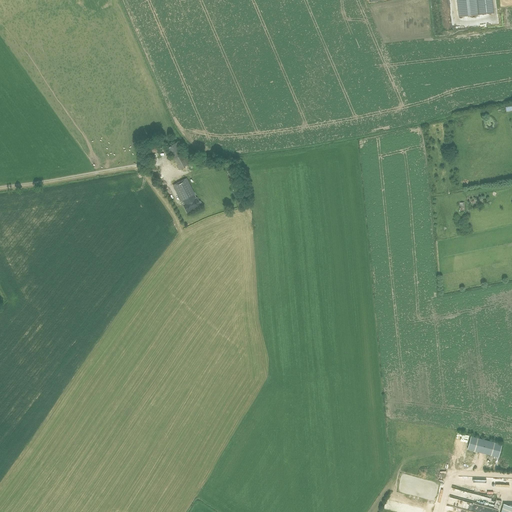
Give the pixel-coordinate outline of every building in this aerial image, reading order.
[(456,0),(459,17),(480,15),(477,0),(456,0)] [(173,142),(165,146),(168,154),(172,153),(178,167),(189,162),(187,156),(180,159),(173,142)] [(196,198),(186,178),(173,184),(184,204),(183,205),(187,212),(201,205),(200,204),(201,204),(201,203),(200,201),(200,200),(198,201),(197,197),(196,198)] [(467,449),(498,457),(502,444),(470,436),(467,449)] [(498,487),(498,476),(492,476),(492,478),(486,479),(486,485),(488,485),(488,487),(498,487)] [(481,503),(489,504),(490,496),(486,496),(486,498),(482,498),(481,503)]
